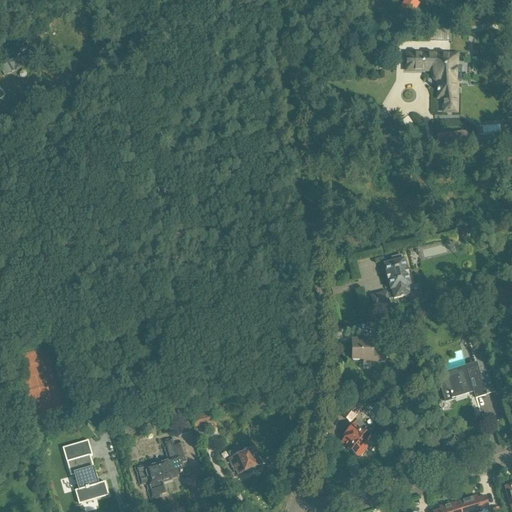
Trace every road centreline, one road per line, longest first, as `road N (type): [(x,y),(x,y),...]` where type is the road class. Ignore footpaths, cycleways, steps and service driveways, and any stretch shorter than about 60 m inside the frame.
road 1 (tertiary): [(291,511),(314,405),(317,342),(269,0)]
road 2 (unclassified): [(318,511),(511,455)]
